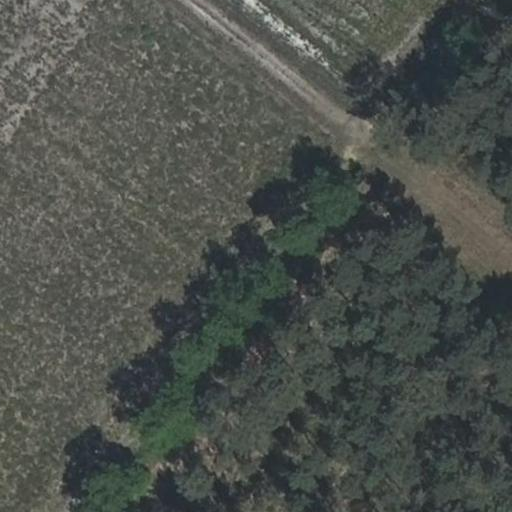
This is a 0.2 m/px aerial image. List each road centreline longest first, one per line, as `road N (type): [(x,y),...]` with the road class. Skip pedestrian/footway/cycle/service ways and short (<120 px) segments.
road 1 (track): [(61,511),(465,0)]
road 2 (track): [(191,0),(511,255)]
